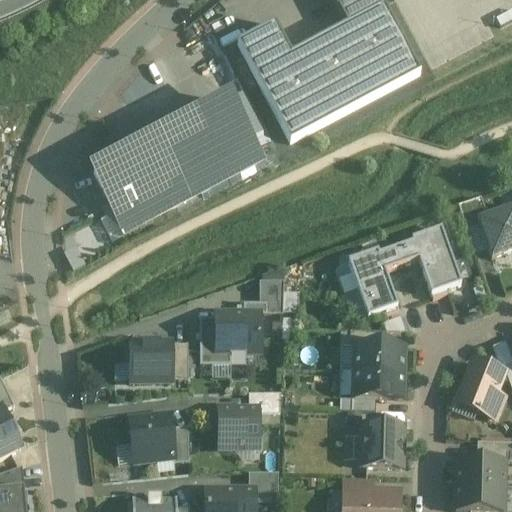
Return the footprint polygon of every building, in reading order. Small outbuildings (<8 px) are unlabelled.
[(329,0),(346,30),(384,11),(377,0),(329,0)] [(275,28),(236,48),(289,147),(419,79),(384,11),(346,30),(291,59),(275,28)] [(228,105),(122,161),(152,218),(258,162),(228,105)] [(121,161),(93,176),(124,234),(152,219),(152,218),(122,161),(121,161)] [(480,203),(457,210),(466,236),(479,231),(477,225),(487,221),(480,203)] [(511,212),(487,221),(477,225),(479,231),(491,263),(511,255),(511,212)] [(440,235),(411,245),(412,249),(395,255),(401,272),(418,266),(420,271),(450,261),(440,235)] [(75,252),(67,255),(75,272),(83,268),(75,252)] [(377,257),(347,268),(357,294),(386,283),(384,278),(401,272),(395,255),(378,261),(377,257)] [(450,261),(420,271),(431,301),(448,294),(460,290),(450,261)] [(386,283),(357,294),(367,323),(382,318),(397,313),(386,283)] [(258,287),(259,308),(273,308),(273,320),(282,320),(283,287),(258,287)] [(448,294),(431,301),(432,305),(450,298),(448,294)] [(243,308),(243,318),(259,318),(259,320),(273,320),(273,308),(259,308),(243,308)] [(397,313),(382,318),(384,322),(398,317),(397,313)] [(243,318),(215,319),(215,324),(216,359),(230,359),(245,359),(260,359),(259,320),(259,318),(243,318)] [(400,322),(382,328),(385,337),(406,337),(400,322)] [(216,359),(215,324),(198,324),(199,371),(230,371),(230,359),(216,359)] [(289,325),(274,326),(275,343),(290,342),(289,325)] [(385,337),(349,336),(349,351),(355,351),(355,350),(385,351),(385,337)] [(171,349),(130,349),(130,388),(171,388),(171,386),(171,350),(171,349)] [(171,350),(171,386),(187,386),(187,350),(171,350)] [(385,351),(355,350),(355,351),(354,376),(402,378),(403,352),(385,351)] [(230,359),(230,371),(245,370),(245,359),(230,359)] [(501,378),(474,368),(460,400),(461,401),(478,408),(476,413),(477,414),(495,422),(496,421),(503,404),(503,403),(493,399),(501,379),(501,378)] [(402,378),(354,376),(353,402),(402,404),(402,378)] [(0,417),(0,418),(1,419),(14,413),(0,384),(0,417)] [(280,399),(248,399),(248,414),(258,415),(258,420),(279,420),(280,399)] [(248,414),(218,415),(218,428),(218,455),(258,454),(258,420),(258,415),(248,414)] [(0,465),(19,456),(1,419),(0,418),(0,417),(0,465)] [(168,420),(128,425),(134,468),(172,464),(174,464),(170,434),(168,420)] [(401,429),(363,428),(362,472),(400,473),(401,429)] [(187,432),(170,434),(174,464),(172,464),(173,469),(188,467),(187,432)] [(511,447),(477,447),(476,464),(504,465),(504,467),(511,466),(511,447)] [(476,464),(456,464),(455,490),(503,491),(504,467),(504,465),(476,464)] [(278,479),(248,479),(248,495),(254,495),(254,509),(277,509),(278,479)] [(371,485),(343,484),(343,497),(371,497),(371,485)] [(502,511),(503,491),(455,490),(454,511),(502,511)] [(0,511),(25,511),(23,495),(0,497),(0,511)] [(248,495),(205,495),(204,511),(253,511),(254,509),(254,495),(248,495)] [(371,497),(343,497),(342,511),(398,511),(399,497),(371,497)] [(161,502),(146,502),(146,506),(131,506),(131,511),(175,511),(176,506),(160,506),(161,502)]
